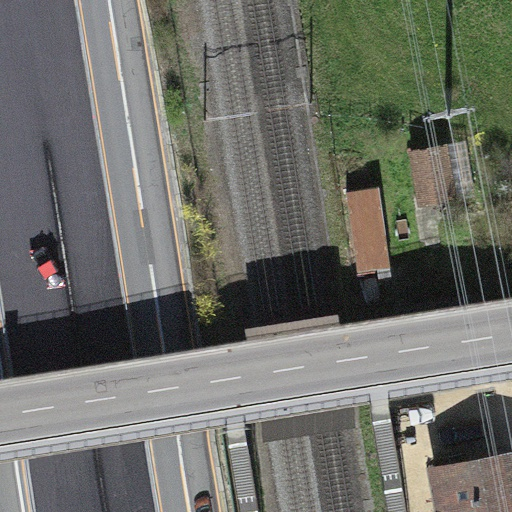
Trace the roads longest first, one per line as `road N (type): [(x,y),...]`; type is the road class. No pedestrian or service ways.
road 1 (tertiary): [(0,417),(511,335)]
road 2 (motorway): [(155,511),(75,0)]
road 3 (motorway): [(0,132),(59,511)]
